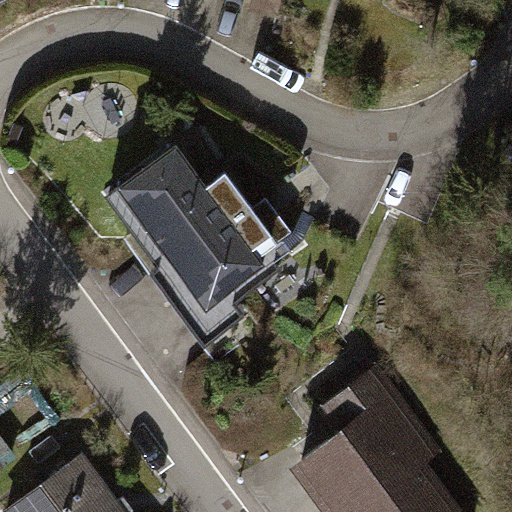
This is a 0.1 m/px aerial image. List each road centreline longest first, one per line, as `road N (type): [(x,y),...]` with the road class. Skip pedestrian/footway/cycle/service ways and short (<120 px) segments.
road 1 (residential): [(511,69),(444,110),(383,123),(310,108),(127,18),(59,27),(0,68)]
road 2 (residential): [(0,210),(221,511)]
